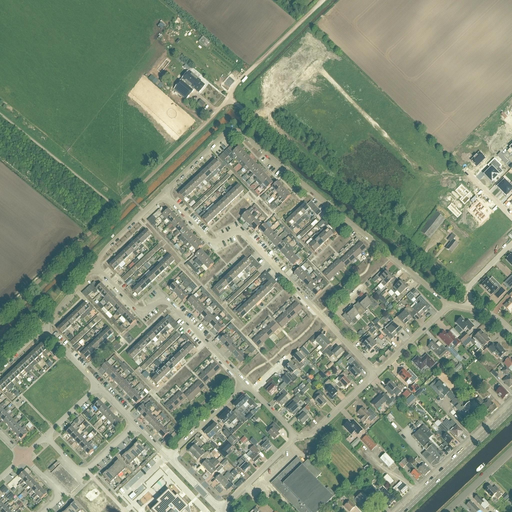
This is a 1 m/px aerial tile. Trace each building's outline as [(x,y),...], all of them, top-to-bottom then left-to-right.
[(199,95),(205,87),(200,83),(201,82),(198,80),(200,77),(190,69),(174,90),(186,100),(194,91),(199,95)] [(205,104),(200,100),(196,106),(201,109),(205,104)] [(503,108),(505,110),(511,103),(511,100),(503,108)] [(505,133),(504,133),(499,128),(496,132),(501,137),(496,141),(497,143),(495,145),(499,150),(511,138),(505,133)] [(237,158),(243,152),(239,148),(236,150),(234,152),(233,153),(235,156),(233,158),(235,160),(237,158)] [(241,162),(247,157),(243,152),(237,158),(241,162)] [(471,162),(477,168),(485,160),(480,154),(471,162)] [(245,167),(251,161),(247,157),(241,162),(245,167)] [(495,160),(488,166),(491,169),(485,176),(492,183),(499,176),(496,172),(502,167),(495,160)] [(210,165),(216,171),(218,169),(220,171),(225,167),(221,162),(218,165),(215,161),(210,165)] [(248,173),(250,171),(256,166),(251,161),(245,167),(248,170),(246,172),(248,173)] [(218,174),(216,171),(210,165),(206,169),(211,175),(213,173),(216,176),(218,174)] [(254,176),(260,170),(256,166),(250,171),(252,174),(248,177),(250,179),(254,176)] [(201,174),(207,179),(209,177),(211,180),(213,178),(211,175),(206,169),(201,174)] [(256,182),(264,175),(260,170),(254,176),(256,178),(254,180),(256,182)] [(207,184),(209,182),(207,179),(201,174),(197,178),(202,184),(204,181),(207,184)] [(262,185),(268,179),(264,175),(256,182),(260,187),(262,185)] [(202,184),(197,178),(192,182),(198,188),(200,186),(202,188),(204,186),(202,184)] [(268,179),(262,185),(265,188),(263,190),(264,191),(266,190),(267,190),(273,184),(268,179)] [(498,188),(502,193),(509,186),(503,179),(501,182),(502,184),(498,188)] [(197,188),(198,188),(192,182),(188,186),(193,192),(195,190),(198,192),(200,191),(197,188)] [(276,193),(282,187),(277,183),(271,188),(274,191),(272,193),(274,195),(276,193)] [(462,185),(455,191),(462,198),(460,200),(465,205),(470,199),(467,196),(470,193),(462,185)] [(189,196),(193,192),(188,186),(183,190),(189,196)] [(233,190),(239,196),(243,191),(238,186),(233,190)] [(511,188),(509,186),(502,193),(507,197),(511,193),(511,188)] [(280,197),(286,192),(282,187),(276,193),(278,195),(276,197),(278,199),(280,197)] [(191,202),(193,201),(189,196),(183,190),(178,195),(184,201),(187,198),(189,200),(191,202)] [(234,200),(239,196),(233,190),(229,194),(234,200)] [(286,192),(280,197),(282,200),(280,202),(282,204),(284,202),(290,196),(286,192)] [(234,200),(229,194),(226,196),(224,194),(222,196),(224,198),(230,204),(234,200)] [(225,208),(230,204),(224,198),(220,203),(225,208)] [(478,202),(469,210),(476,217),(481,222),(486,217),(483,214),(482,214),(481,213),(485,209),(478,202)] [(221,213),(225,208),(220,203),(215,207),(221,213)] [(299,209),(305,215),(307,213),(309,215),(311,213),(309,211),(304,205),(299,209)] [(216,217),(221,213),(215,207),(211,211),(216,217)] [(246,223),(251,217),(249,215),(253,211),(251,209),(247,213),(241,218),(246,223)] [(309,220),(305,215),(299,209),(295,214),(300,220),(303,217),(308,222),(309,220)] [(167,220),(172,215),(168,210),(166,212),(163,214),(162,215),(165,218),(162,220),(164,222),(167,220)] [(216,217),(211,211),(208,213),(204,210),(202,211),(206,215),(212,221),(216,217)] [(246,223),(250,227),(256,222),(253,219),(257,215),(256,213),(251,217),(246,223)] [(427,238),(443,219),(435,213),(419,232),(427,238)] [(295,214),(290,218),(296,224),(300,220),(295,214)] [(171,225),(177,219),(172,215),(167,220),(169,223),(166,225),(168,227),(171,225)] [(207,225),(212,221),(206,215),(202,219),(207,225)] [(298,227),(296,224),(290,218),(285,222),(291,228),(294,226),(298,230),(300,229),(298,227)] [(175,229),(181,224),(177,219),(171,225),(173,227),(169,230),(171,233),(175,229)] [(256,222),(250,227),(254,232),(260,226),(257,224),(259,222),(257,220),(256,222)] [(323,220),(317,226),(319,228),(320,227),(321,227),(322,226),(324,227),(325,225),(327,227),(328,225),(323,220)] [(179,234),(185,228),(181,224),(175,229),(177,231),(173,235),(175,237),(179,233),(179,234)] [(263,235),(269,229),(265,225),(259,230),(263,235)] [(183,238),(189,233),(185,228),(179,234),(181,236),(177,240),(180,242),(183,238)] [(322,230),(320,232),(322,234),(328,240),(332,236),(325,228),(323,231),(322,230)] [(268,240),(273,234),(269,229),(263,235),(268,240)] [(141,236),(146,241),(151,236),(146,231),(141,236)] [(273,234),(268,240),(272,244),(278,239),(275,236),(278,233),(276,231),(273,234)] [(188,243),(194,237),(189,233),(183,238),(186,240),(182,244),(184,246),(187,242),(188,243)] [(322,234),(320,236),(317,233),(315,235),(318,238),(323,244),(328,240),(322,234)] [(466,247),(457,259),(462,263),(461,264),(466,268),(474,258),(468,253),(472,248),(468,246),(470,243),(474,246),(479,239),(473,234),(464,245),(466,247)] [(447,241),(450,243),(445,250),(451,254),(458,246),(452,241),(456,237),(452,235),(447,241)] [(142,245),(146,241),(141,236),(137,240),(142,245)] [(192,247),(198,242),(194,237),(188,243),(190,245),(186,248),(188,250),(192,247)] [(311,240),(313,243),(319,248),(323,244),(318,238),(315,241),(312,238),(311,240)] [(282,243),(278,239),(272,244),(276,249),(282,243)] [(280,253),(289,245),(287,243),(288,242),(286,239),(282,243),(276,249),(280,253)] [(144,248),(142,245),(137,240),(132,244),(137,250),(138,251),(139,252),(144,248)] [(198,242),(192,247),(193,249),(189,253),(192,256),(196,252),(202,246),(198,242)] [(314,253),(319,248),(313,243),(311,245),(308,242),(306,244),(309,247),(314,253)] [(354,247),(361,254),(366,249),(360,242),(354,247)] [(138,251),(137,250),(132,244),(127,248),(132,254),(136,257),(138,255),(136,253),(138,251)] [(285,258),(293,250),(292,250),(293,249),(289,245),(280,253),(285,258)] [(356,259),(361,254),(354,247),(349,252),(356,259)] [(128,258),(132,254),(127,248),(123,253),(128,258)] [(289,262),(295,257),(292,254),(294,252),(293,250),(285,258),(289,262)] [(196,264),(205,255),(201,251),(195,256),(197,259),(193,262),(195,264),(196,264)] [(351,264),(356,259),(349,252),(344,257),(351,264)] [(123,262),(128,258),(123,253),(118,257),(123,262)] [(203,265),(209,260),(205,255),(196,264),(200,269),(203,265)] [(165,261),(170,266),(175,261),(169,256),(165,261)] [(119,267),(123,262),(118,257),(114,261),(119,267)] [(295,257),(289,262),(293,267),(296,265),(299,262),(295,257)] [(346,268),(351,264),(344,257),(339,262),(344,267),(346,268)] [(249,263),(247,261),(245,259),(241,263),(246,269),(249,267),(251,269),(253,267),(251,265),(249,263)] [(209,260),(203,265),(208,270),(214,265),(209,260)] [(339,262),(338,260),(333,265),(339,272),(344,267),(339,262)] [(114,271),(119,267),(114,261),(109,266),(114,271)] [(165,270),(170,266),(165,261),(160,265),(165,270)] [(246,269),(241,263),(236,268),(242,273),(244,271),(247,275),(249,273),(246,269)] [(161,275),(165,270),(160,265),(156,269),(161,275)] [(334,277),(339,272),(333,265),(328,270),(334,277)] [(237,278),(242,273),(236,268),(232,272),(237,278)] [(156,279),(161,275),(156,269),(151,273),(156,279)] [(304,273),(300,269),(294,274),(298,279),(304,273)] [(329,281),(334,277),(328,270),(322,275),(329,281)] [(390,275),(392,274),(390,273),(389,274),(387,272),(385,273),(383,270),(375,277),(378,280),(379,281),(381,280),(382,282),(390,275)] [(308,278),(305,275),(307,273),(306,271),(304,273),(298,279),(302,283),(308,278)] [(233,282),(237,278),(232,272),(227,276),(233,282)] [(151,283),(156,279),(151,273),(146,278),(151,283)] [(146,278),(144,275),(139,280),(142,282),(147,287),(151,283),(146,278)] [(390,276),(390,275),(382,282),(380,284),(384,288),(385,287),(387,290),(392,285),(390,282),(395,277),(393,276),(392,278),(390,276)] [(235,284),(233,282),(227,276),(222,280),(228,286),(231,284),(233,286),(235,284)] [(312,282),(310,280),(312,278),(310,276),(308,278),(302,283),(307,288),(312,282)] [(312,282),(307,288),(311,292),(317,287),(316,287),(314,284),(321,278),(320,278),(319,277),(318,276),(317,278),(312,282)] [(488,280),(488,279),(487,280),(488,280),(481,286),(491,296),(490,296),(491,296),(493,294),(494,296),(495,296),(498,299),(498,300),(498,299),(505,293),(505,292),(502,289),(501,289),(502,289),(499,291),(493,285),(495,282),(492,279),(489,281),(488,280)] [(147,287),(142,282),(139,280),(137,282),(139,284),(137,286),(142,292),(147,287)] [(223,290),(228,286),(222,280),(218,284),(223,290)] [(404,285),(405,285),(406,283),(405,282),(404,282),(403,284),(401,282),(401,281),(398,284),(396,281),(392,285),(387,290),(389,292),(390,291),(394,294),(397,292),(404,285)] [(174,293),(179,288),(181,286),(179,284),(177,286),(175,283),(169,288),(174,293)] [(263,288),(269,294),(274,289),(268,283),(265,286),(263,284),(262,286),(263,288)] [(100,294),(106,289),(101,284),(99,287),(97,288),(96,289),(95,290),(93,292),(92,293),(94,295),(97,292),(98,291),(100,294)] [(142,292),(137,286),(135,284),(133,286),(135,288),(132,291),(137,296),(142,292)] [(193,284),(189,287),(193,292),(196,290),(197,288),(193,284)] [(219,295),(223,290),(218,284),(213,289),(219,295)] [(317,287),(311,292),(315,297),(321,292),(318,289),(321,287),(318,285),(316,287),(317,287)] [(404,285),(405,285),(404,285),(397,292),(400,295),(396,299),(398,302),(403,297),(401,295),(409,287),(408,286),(406,287),(404,285)] [(178,298),(184,293),(179,288),(174,293),(178,298)] [(264,298),(269,294),(263,288),(261,290),(259,288),(257,290),(259,292),(264,298)] [(105,298),(110,293),(106,289),(100,294),(105,298)] [(264,298),(259,292),(257,294),(254,291),(252,294),(254,296),(260,302),(264,298)] [(184,293),(178,298),(183,302),(188,297),(191,295),(188,292),(185,294),(184,293)] [(109,303),(114,298),(110,293),(105,298),(109,303)] [(381,295),(377,298),(382,304),(386,301),(384,299),(388,295),(387,294),(385,296),(384,295),(382,296),(381,295)] [(361,300),(368,308),(368,307),(370,305),(373,309),(377,305),(375,303),(370,298),(368,301),(363,295),(362,297),(363,298),(361,300)] [(260,302),(254,296),(252,298),(250,296),(248,298),(250,300),(255,306),(260,302)] [(423,314),(423,315),(424,316),(426,315),(424,313),(426,311),(427,311),(425,309),(429,305),(420,296),(416,300),(417,301),(413,304),(416,307),(423,314)] [(197,301),(200,300),(198,298),(196,300),(193,297),(188,302),(192,306),(197,301)] [(113,308),(119,303),(114,298),(109,303),(113,308)] [(361,300),(359,299),(358,300),(360,302),(358,304),(357,303),(361,307),(358,310),(363,315),(365,312),(364,311),(368,308),(361,300)] [(255,306),(250,300),(247,303),(245,300),(243,302),(245,305),(251,311),(255,306)] [(202,306),(197,301),(192,306),(196,311),(202,306)] [(90,308),(85,303),(80,307),(85,313),(89,317),(91,315),(87,311),(90,308)] [(117,312),(123,307),(119,303),(113,308),(117,312)] [(291,308),(297,314),(302,309),(296,303),(291,308)] [(246,315),(251,311),(245,305),(243,307),(241,305),(239,307),(241,309),(246,315)] [(201,316),(206,311),(202,306),(196,311),(201,316)] [(363,315),(358,310),(356,312),(350,306),(349,307),(349,308),(349,307),(350,309),(348,311),(355,319),(355,318),(358,315),(359,315),(359,316),(360,317),(363,315)] [(423,314),(416,307),(413,310),(412,310),(409,306),(406,308),(411,313),(413,311),(421,319),(422,318),(421,316),(423,314),(423,315),(423,314)] [(85,313),(80,307),(76,312),(81,317),(85,313)] [(122,317),(127,312),(123,307),(117,312),(115,314),(118,317),(120,315),(122,317)] [(209,308),(206,311),(201,316),(205,320),(210,315),(212,313),(213,312),(209,308)] [(292,319),(297,314),(291,308),(286,312),(292,319)] [(412,315),(411,313),(406,308),(403,311),(404,312),(401,315),(408,323),(409,324),(410,323),(409,321),(411,319),(411,320),(411,319),(410,318),(412,315)] [(242,319),(246,315),(241,309),(236,313),(242,319)] [(358,321),(355,319),(348,311),(347,309),(345,311),(347,312),(345,314),(344,314),(344,315),(342,317),(350,325),(352,323),(354,325),(358,321)] [(81,317),(76,312),(71,316),(76,321),(81,317)] [(122,317),(126,321),(131,316),(127,312),(122,317)] [(287,324),(292,319),(286,312),(281,317),(287,324)] [(209,325),(215,320),(217,317),(215,315),(212,317),(210,315),(205,320),(209,325)] [(407,323),(408,323),(401,315),(400,315),(401,315),(397,318),(396,318),(394,320),(402,329),(405,327),(407,326),(405,324),(407,323)] [(76,327),(73,324),(76,321),(71,316),(66,320),(71,326),(74,329),(76,327)] [(131,316),(126,321),(130,326),(136,321),(131,316)] [(282,329),(287,324),(281,317),(276,322),(282,329)] [(466,323),(461,318),(456,324),(463,331),(466,328),(469,332),(474,327),(468,321),(466,323)] [(214,329),(219,324),(222,322),(219,319),(217,322),(215,320),(209,325),(214,329)] [(67,330),(71,326),(66,320),(62,325),(67,330)] [(167,327),(169,325),(164,320),(159,324),(167,332),(168,333),(170,331),(167,327)] [(400,331),(402,329),(394,320),(391,322),(388,325),(389,327),(397,335),(396,335),(398,337),(399,335),(398,334),(400,332),(400,331)] [(267,327),(274,334),(279,329),(273,322),(267,327)] [(363,328),(366,331),(372,326),(368,322),(363,328)] [(160,334),(162,337),(167,332),(159,324),(155,328),(160,334)] [(219,324),(214,329),(218,334),(224,329),(225,327),(224,325),(222,327),(219,324)] [(237,331),(231,324),(229,326),(235,333),(237,331)] [(65,335),(64,333),(67,330),(62,325),(57,329),(62,334),(64,336),(65,335)] [(104,333),(109,338),(114,334),(108,328),(106,326),(104,328),(106,330),(104,333)] [(269,338),(274,334),(267,327),(262,332),(269,338)] [(396,335),(397,335),(389,327),(389,328),(390,328),(386,331),(385,330),(382,332),(387,337),(390,341),(393,338),(394,340),(396,339),(395,338),(394,337),(396,335)] [(157,336),(160,334),(155,328),(150,333),(155,338),(157,340),(159,338),(157,336)] [(109,338),(104,333),(101,330),(99,332),(102,335),(99,337),(104,342),(109,338)] [(264,343),(269,338),(262,332),(257,337),(264,343)] [(460,344),(453,336),(449,332),(447,335),(444,332),(438,337),(448,347),(452,344),(456,348),(460,344)] [(478,344),(485,337),(481,332),(473,339),(478,344)] [(153,341),(155,338),(150,333),(146,337),(151,343),(153,345),(155,343),(153,341)] [(462,345),(469,338),(464,333),(457,340),(462,345)] [(224,346),(231,339),(229,337),(227,339),(222,334),(219,336),(222,339),(219,341),(224,346)] [(366,349),(373,342),(373,341),(373,342),(370,338),(371,337),(369,334),(360,343),(362,345),(361,347),(362,348),(364,346),(366,348),(366,349)] [(104,342),(99,337),(97,335),(95,336),(97,339),(95,341),(100,347),(104,342)] [(319,346),(326,340),(322,335),(318,339),(315,337),(310,342),(312,344),(313,344),(314,346),(317,344),(319,346)] [(146,347),(151,343),(146,337),(141,341),(146,347)] [(258,348),(264,343),(257,337),(252,341),(258,348)] [(485,337),(478,344),(482,348),(490,341),(485,337)] [(469,338),(462,345),(465,348),(472,341),(469,338)] [(228,351),(233,345),(235,344),(231,339),(224,346),(228,351)] [(326,349),(331,345),(326,340),(319,346),(317,349),(323,356),(329,351),(326,349)] [(95,351),(100,347),(95,341),(90,345),(95,351)] [(144,349),(146,347),(141,341),(137,346),(142,351),(144,354),(146,352),(144,349)] [(184,344),(181,347),(183,349),(188,354),(193,350),(188,345),(186,342),(184,344)] [(366,349),(364,350),(365,352),(366,351),(367,350),(369,352),(373,349),(375,351),(378,349),(380,347),(378,344),(377,345),(376,345),(373,342),(366,349)] [(439,348),(433,342),(427,348),(430,350),(431,350),(437,357),(441,353),(443,356),(448,352),(442,346),(439,348)] [(43,353),(44,352),(47,350),(54,357),(56,356),(52,351),(48,348),(48,349),(42,343),(38,348),(43,353)] [(85,350),(91,355),(95,351),(90,345),(90,346),(88,343),(86,345),(88,348),(87,348),(85,350)] [(232,355),(238,350),(240,348),(238,346),(236,348),(233,345),(228,351),(232,355)] [(501,348),(498,345),(495,348),(493,345),(488,349),(492,354),(494,352),(500,359),(505,353),(501,348)] [(142,351),(137,346),(132,350),(137,356),(140,358),(141,357),(139,354),(142,351)] [(188,354),(183,349),(181,347),(179,349),(181,351),(179,353),(184,359),(188,354)] [(47,356),(44,352),(43,353),(38,348),(33,352),(38,358),(39,357),(42,354),(45,357),(47,356)] [(81,354),(86,360),(91,355),(85,350),(83,348),(79,352),(81,354)] [(336,359),(343,353),(338,348),(332,353),(330,350),(326,354),(330,358),(333,355),(336,359)] [(475,359),(483,352),(480,349),(472,356),(475,359)] [(133,360),(137,356),(132,350),(127,355),(133,360)] [(237,360),(242,355),(244,353),(242,351),(240,353),(238,350),(232,355),(237,360)] [(42,360),(39,357),(38,358),(33,352),(28,356),(34,362),(35,361),(38,358),(41,362),(42,360)] [(179,363),(184,359),(179,353),(174,358),(179,363)] [(302,364),(301,363),(304,360),(298,353),(293,358),(297,363),(295,365),(300,370),(304,366),(302,364)] [(171,355),(167,359),(168,360),(170,362),(175,367),(179,363),(174,358),(171,355)] [(242,355),(237,360),(241,364),(247,359),(242,355)] [(435,364),(426,355),(422,359),(419,359),(417,357),(412,362),(417,368),(418,367),(421,370),(426,366),(429,370),(435,364)] [(38,364),(35,361),(34,362),(28,356),(24,361),(29,366),(30,365),(33,363),(36,366),(38,364)] [(170,362),(168,360),(166,362),(168,364),(165,366),(170,372),(175,367),(170,362)] [(33,369),(30,365),(29,366),(24,361),(19,365),(25,371),(26,370),(28,367),(31,370),(32,370),(33,369)] [(349,367),(346,369),(349,373),(355,379),(360,375),(355,369),(358,366),(354,362),(351,365),(349,367)] [(106,372),(111,367),(107,363),(101,368),(106,372)] [(209,368),(215,375),(220,370),(214,363),(209,368)] [(287,367),(284,369),(288,373),(288,372),(289,374),(287,377),(293,383),(298,379),(296,377),(293,374),(296,371),(290,364),(287,367)] [(453,375),(461,367),(458,364),(451,372),(453,375)] [(29,373),(26,370),(25,371),(19,365),(15,369),(20,375),(21,374),(24,371),(27,375),(28,373),(29,373)] [(166,376),(170,372),(165,366),(160,371),(166,376)] [(116,372),(118,370),(115,368),(114,370),(111,367),(106,372),(110,377),(116,372)] [(210,379),(215,375),(209,368),(204,373),(210,379)] [(509,375),(508,374),(510,372),(506,368),(502,372),(506,376),(507,377),(503,382),(509,388),(511,385),(511,378),(509,375)] [(10,374),(15,379),(16,378),(19,376),(22,379),(24,377),(21,374),(20,375),(15,369),(10,374)] [(166,376),(160,371),(158,369),(156,370),(159,373),(156,375),(161,380),(166,376)] [(410,376),(404,370),(398,375),(406,383),(409,380),(413,383),(417,379),(412,374),(410,376)] [(118,375),(116,372),(110,377),(115,382),(120,377),(122,375),(120,373),(118,375)] [(156,375),(153,372),(151,374),(154,377),(151,380),(156,385),(161,380),(156,375)] [(345,389),(350,384),(345,380),(348,377),(344,372),(339,377),(342,380),(337,385),(338,387),(339,388),(341,388),(341,387),(342,386),(345,389)] [(205,384),(210,379),(204,373),(199,378),(205,384)] [(19,382),(16,378),(15,379),(10,374),(6,378),(11,384),(12,383),(15,380),(18,383),(19,382)] [(286,385),(290,381),(285,375),(281,379),(284,383),(286,385)] [(124,381),(120,377),(115,382),(119,386),(124,381)] [(15,386),(12,383),(11,384),(6,378),(1,382),(6,388),(7,387),(10,384),(13,388),(15,386)] [(119,386),(123,391),(129,386),(131,384),(129,382),(128,383),(125,380),(124,381),(119,386)] [(336,387),(331,382),(329,380),(324,384),(326,386),(329,389),(326,392),(329,395),(327,396),(332,401),(336,397),(334,396),(337,393),(332,388),(335,386),(336,387)] [(194,386),(200,393),(205,388),(199,381),(194,386)] [(279,387),(276,385),(272,381),(268,385),(270,388),(266,392),(271,396),(276,391),(279,393),(282,390),(279,387)] [(446,396),(450,392),(440,381),(434,387),(444,398),(446,396)] [(488,392),(491,389),(484,381),(480,384),(488,392)] [(10,390),(7,387),(6,388),(1,382),(0,383),(0,390),(2,392),(5,389),(8,392),(10,390)] [(390,383),(386,386),(390,390),(387,393),(392,397),(394,394),(397,397),(401,393),(399,390),(396,388),(395,388),(390,383)] [(128,396),(133,390),(129,386),(123,391),(128,396)] [(195,397),(200,393),(194,386),(189,391),(195,397)] [(416,386),(413,388),(411,386),(408,389),(413,395),(417,392),(419,389),(416,386)] [(501,388),(499,386),(495,389),(497,392),(495,393),(502,400),(508,395),(501,388)] [(128,396),(132,400),(137,395),(140,393),(138,391),(137,392),(134,389),(133,390),(128,396)] [(281,407),(287,401),(290,398),(287,395),(288,395),(283,390),(279,394),(282,397),(277,402),(281,407)] [(190,402),(195,397),(189,391),(184,396),(186,398),(190,402)] [(323,396),(324,396),(319,391),(314,395),(317,399),(315,402),(321,408),(326,404),(321,398),(323,396)] [(484,400),(488,396),(483,391),(479,395),(484,400)] [(186,398),(184,396),(180,392),(175,397),(181,403),(186,398)] [(452,402),(455,400),(456,399),(450,392),(446,396),(452,402)] [(137,395),(132,400),(136,405),(144,398),(142,396),(140,398),(137,395)] [(411,395),(404,402),(408,405),(414,398),(411,395)] [(385,400),(380,396),(371,404),(377,411),(385,403),(388,407),(393,402),(388,397),(385,400)] [(176,408),(181,403),(175,397),(170,401),(176,408)] [(238,401),(243,407),(246,403),(251,407),(252,406),(255,409),(258,407),(254,404),(255,404),(250,399),(248,402),(242,397),(238,401)] [(294,416),(298,412),(296,410),(298,408),(296,406),(299,403),(301,401),(296,397),(290,403),(292,405),(287,410),(292,415),(292,414),(294,416)] [(466,406),(465,404),(463,404),(457,398),(456,399),(455,400),(452,402),(450,404),(462,416),(460,418),(464,422),(466,419),(467,419),(468,419),(469,418),(470,417),(469,416),(470,416),(471,417),(476,411),(469,404),(466,406)] [(484,404),(479,398),(476,401),(487,412),(487,411),(491,415),(496,409),(493,406),(494,405),(488,400),(484,404)] [(171,413),(176,408),(170,401),(165,406),(171,413)] [(243,407),(238,401),(233,406),(239,413),(237,415),(243,421),(244,422),(247,420),(241,414),(246,410),(243,407)] [(98,412),(104,406),(99,402),(94,407),(97,411),(94,414),(96,416),(99,413),(98,412)] [(103,416),(108,411),(104,406),(98,412),(99,413),(102,415),(98,419),(100,420),(103,417),(103,416)] [(137,411),(141,416),(147,411),(148,410),(146,408),(145,409),(142,406),(137,411)] [(9,417),(8,416),(5,413),(9,410),(7,408),(4,411),(5,412),(0,416),(0,418),(3,422),(9,417)] [(369,414),(363,408),(357,414),(360,417),(358,419),(363,424),(368,419),(371,422),(377,417),(372,411),(369,414)] [(153,414),(148,409),(148,410),(147,411),(141,416),(146,421),(151,415),(153,414)] [(302,425),(308,419),(306,416),(309,413),(304,409),(300,413),(303,415),(297,420),(302,425)] [(107,421),(113,415),(108,411),(103,416),(103,417),(106,420),(103,423),(105,425),(108,422),(107,421)] [(223,415),(231,424),(235,420),(233,417),(233,416),(228,411),(227,411),(225,412),(226,413),(223,415)] [(13,421),(12,420),(10,418),(13,414),(11,413),(8,416),(9,417),(3,422),(8,427),(13,421)] [(389,414),(384,418),(388,423),(393,419),(389,414)] [(112,425),(117,420),(113,415),(107,421),(108,422),(111,424),(107,427),(109,429),(112,426),(112,425)] [(150,425),(155,420),(157,418),(155,416),(153,418),(151,415),(146,421),(150,425)] [(229,426),(231,424),(223,415),(221,418),(220,417),(219,419),(220,419),(219,420),(224,425),(226,423),(229,426)] [(18,426),(17,425),(14,422),(17,419),(16,417),(12,420),(13,421),(8,427),(12,431),(18,426)] [(112,425),(112,426),(115,429),(112,432),(113,434),(117,430),(116,430),(122,424),(117,420),(112,425)] [(154,430),(160,425),(159,424),(161,423),(159,421),(158,422),(155,420),(150,425),(154,430)] [(445,428),(449,432),(450,431),(457,438),(462,433),(455,425),(453,428),(446,420),(441,424),(445,428)] [(22,430),(21,429),(19,427),(22,424),(20,422),(17,425),(18,426),(12,431),(17,436),(22,430)] [(357,435),(362,431),(358,426),(354,422),(351,425),(348,422),(343,427),(351,435),(354,432),(357,435)] [(76,432),(75,431),(72,429),(75,426),(74,424),(70,427),(71,428),(66,433),(70,438),(76,432)] [(214,424),(209,429),(223,443),(226,441),(224,439),(225,438),(221,435),(220,436),(217,433),(220,430),(214,424)] [(274,440),(279,436),(277,434),(281,430),(274,424),(269,428),(272,431),(268,434),(274,440)] [(447,433),(449,432),(445,428),(441,424),(438,428),(445,435),(442,438),(449,446),(454,441),(450,437),(447,433)] [(158,434),(164,429),(160,425),(154,430),(158,434)] [(22,430),(17,436),(21,440),(27,435),(23,431),(26,428),(24,426),(21,429),(22,430)] [(419,430),(428,440),(432,436),(428,432),(429,432),(423,426),(419,430)] [(80,437),(79,436),(77,433),(80,430),(78,428),(75,431),(76,432),(70,438),(75,442),(80,437)] [(164,429),(158,434),(163,439),(168,434),(164,429)] [(216,441),(218,438),(209,429),(204,434),(210,440),(213,438),(216,441)] [(428,440),(419,430),(412,437),(425,450),(426,451),(421,455),(430,465),(435,460),(438,464),(444,458),(440,454),(441,453),(434,446),(428,440)] [(222,433),(228,439),(231,437),(227,433),(225,431),(222,433)] [(85,441),(84,440),(81,438),(84,435),(84,434),(83,433),(79,436),(80,437),(75,442),(79,447),(85,441)] [(232,445),(233,446),(238,442),(232,436),(231,437),(228,439),(227,440),(232,445)] [(372,451),(377,446),(367,436),(361,440),(372,451)] [(89,446),(88,445),(85,442),(89,439),(87,437),(84,440),(85,441),(79,447),(83,451),(89,446)] [(266,453),(271,447),(268,444),(270,442),(266,438),(262,441),(265,444),(261,448),(266,453)] [(349,444),(352,447),(359,442),(357,439),(349,444)] [(193,457),(199,451),(195,446),(198,443),(195,440),(190,445),(193,448),(188,452),(193,457)] [(89,446),(83,451),(88,456),(94,450),(90,447),(93,444),(91,442),(88,445),(89,446)] [(221,449),(225,453),(231,447),(227,442),(221,449)] [(134,447),(141,455),(145,451),(138,443),(134,447)] [(446,456),(452,451),(447,445),(441,450),(446,456)] [(137,458),(141,455),(134,447),(130,451),(137,458)] [(246,455),(249,458),(254,464),(260,458),(257,455),(260,452),(254,447),(249,451),(250,452),(246,455)] [(133,462),(137,458),(130,451),(126,454),(133,462)] [(204,460),(209,456),(210,455),(209,455),(207,452),(205,454),(203,451),(201,453),(199,451),(193,457),(197,462),(202,457),(204,460)] [(129,466),(133,462),(126,454),(122,458),(129,466)] [(388,469),(394,463),(385,454),(379,460),(388,469)] [(244,474),(250,468),(245,463),(247,461),(243,457),(237,462),(239,465),(237,467),(244,474)] [(296,457),(269,483),(295,511),(315,511),(334,495),(327,487),(323,490),(313,479),(319,474),(306,460),(302,464),(296,457)] [(206,471),(217,461),(214,459),(211,462),(212,463),(210,465),(206,462),(202,466),(206,471)] [(404,467),(405,466),(408,462),(405,459),(398,465),(402,469),(404,467)] [(115,465),(122,473),(126,469),(118,461),(114,465),(115,465)] [(217,461),(206,471),(211,476),(216,471),(212,468),(214,466),(215,467),(217,465),(219,463),(217,461)] [(417,481),(419,479),(419,478),(421,476),(417,472),(417,471),(413,468),(408,462),(405,466),(411,472),(409,473),(412,477),(413,477),(416,481),(417,480),(417,481)] [(425,477),(430,472),(423,464),(418,469),(425,477)] [(118,476),(122,473),(115,465),(111,469),(118,476)] [(114,480),(118,476),(111,469),(107,472),(107,473),(114,480)] [(230,475),(219,485),(224,489),(226,487),(228,490),(233,486),(230,483),(229,485),(226,482),(229,480),(231,478),(233,480),(238,475),(234,471),(230,475)] [(23,482),(29,477),(24,472),(19,478),(22,481),(19,485),(21,486),(24,483),(23,482)] [(110,484),(114,480),(107,473),(107,472),(102,476),(110,484)] [(219,485),(230,475),(228,473),(225,475),(226,476),(223,479),(220,476),(215,480),(219,485)] [(381,479),(388,486),(392,482),(385,475),(381,479)] [(28,487),(33,481),(29,477),(23,482),(24,483),(27,486),(23,489),(25,491),(28,487)] [(32,491),(37,486),(33,481),(28,487),(31,490),(28,493),(29,495),(33,492),(32,491)] [(403,486),(400,482),(393,489),(396,493),(398,491),(402,495),(408,490),(404,486),(403,486)] [(36,496),(42,490),(37,486),(32,491),(33,492),(35,495),(32,498),(34,500),(37,496),(36,496)] [(496,493),(491,487),(486,492),(492,499),(495,496),(499,500),(503,495),(499,491),(496,493)] [(391,497),(384,489),(378,495),(385,502),(384,503),(388,508),(396,500),(392,495),(391,497)] [(36,496),(37,496),(40,499),(37,503),(38,504),(42,501),(41,500),(46,495),(42,490),(36,496)] [(189,508),(187,506),(177,496),(175,498),(168,491),(156,503),(158,505),(151,511),(185,511),(189,508)] [(361,508),(365,504),(365,502),(368,499),(362,493),(354,501),(361,508)] [(482,501),(478,497),(477,498),(476,498),(475,499),(476,499),(475,500),(479,504),(478,504),(480,506),(485,510),(490,505),(484,499),(482,501)] [(347,511),(349,511),(355,507),(349,501),(343,507),(347,511)] [(9,511),(6,508),(9,505),(8,503),(4,506),(5,507),(0,511),(9,511)] [(70,507),(74,511),(80,511),(82,511),(74,503),(70,507)] [(474,506),(471,503),(467,506),(472,511),(471,511),(478,511),(480,511),(475,505),(474,506)]
